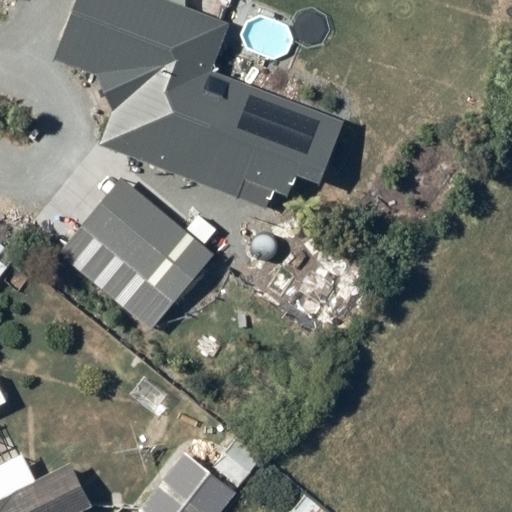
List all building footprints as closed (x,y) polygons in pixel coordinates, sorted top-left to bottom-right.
[(234,26),(165,0),(80,0),(59,63),(100,78),(117,111),(103,146),(242,198),(248,181),(291,198),(298,177),(324,187),(346,124),(214,75),(234,26)] [(172,213),(123,171),(79,223),(175,303),(222,247),(176,208),(172,213)] [(0,275),(10,263),(0,254),(0,275)] [(214,511),(260,454),(235,435),(212,465),(184,443),(136,505),(145,511),(214,511)] [(0,511),(79,511),(95,504),(74,462),(39,478),(26,453),(0,465),(0,511)]
